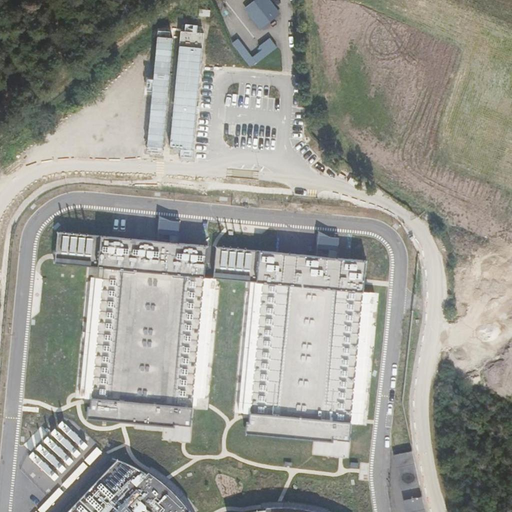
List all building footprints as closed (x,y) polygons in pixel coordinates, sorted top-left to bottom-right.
[(270,0),(254,0),(244,7),(260,29),(281,15),(270,0)] [(148,151),(163,152),(172,36),(157,35),(148,151)] [(239,38),(233,43),(251,67),(257,63),(252,56),(239,38)] [(272,41),(252,56),(257,63),(277,48),(272,41)] [(179,45),(170,146),(192,148),(201,47),(179,45)] [(160,216),(158,237),(180,239),(182,218),(160,216)] [(158,237),(53,228),(50,264),(89,268),(78,394),(77,400),(84,401),(83,414),(190,424),(191,406),(205,408),(205,405),(216,277),(251,280),(239,412),(250,413),(249,432),(350,441),(352,425),(367,427),(379,294),(364,293),(367,256),(338,253),(316,251),(180,239),(158,237)] [(317,235),(316,251),(338,253),(340,237),(317,235)] [(64,422),(59,427),(84,451),(89,446),(64,422)] [(57,431),(52,436),(77,460),(82,455),(57,431)] [(49,437),(44,442),(69,466),(74,461),(49,437)] [(42,444),(37,449),(62,474),(67,468),(42,444)] [(393,454),(400,489),(418,485),(417,480),(411,450),(393,454)] [(35,453),(30,458),(55,482),(60,477),(35,453)] [(151,474),(142,473),(113,460),(63,511),(188,511),(173,491),(158,479),(151,474)] [(402,499),(405,511),(424,511),(421,496),(402,499)]
